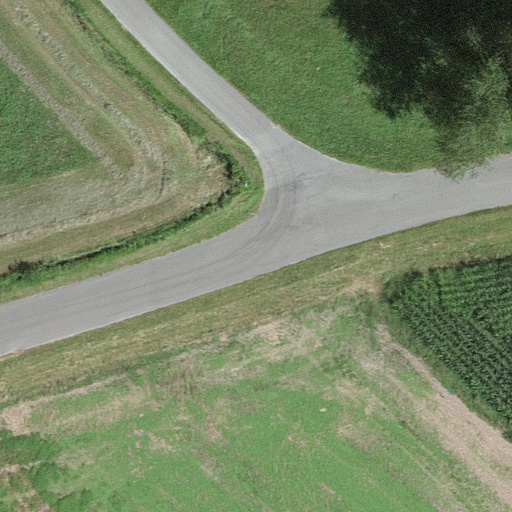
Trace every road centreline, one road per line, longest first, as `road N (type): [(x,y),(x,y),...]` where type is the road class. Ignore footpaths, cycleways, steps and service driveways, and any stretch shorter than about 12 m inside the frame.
road 1 (unclassified): [(0,323),(319,225)]
road 2 (residential): [(319,225),(270,143),(116,0)]
road 3 (residential): [(319,225),(511,183)]
